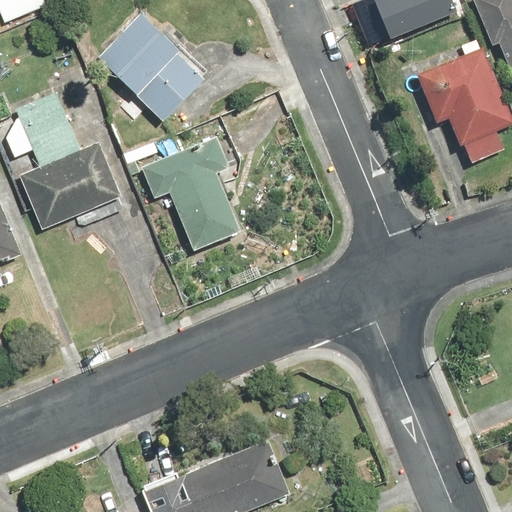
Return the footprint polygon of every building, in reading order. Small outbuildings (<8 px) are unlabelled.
[(52,0),(0,0),(0,9),(6,26),(55,7),(52,0)] [(453,0),(375,0),(389,35),(457,9),(453,0)] [(511,0),(482,0),(470,4),(490,57),(496,54),(511,97),(511,0)] [(134,18),(87,70),(156,131),(203,79),(134,18)] [(511,120),(476,44),(407,76),(435,136),(445,132),(464,173),(511,150),(511,120)] [(214,138),(132,169),(148,209),(164,203),(185,257),(236,237),(217,187),(231,181),(214,138)] [(97,151),(14,182),(34,236),(117,205),(97,151)] [(0,213),(0,275),(22,266),(0,213)] [(263,440),(160,484),(172,511),(265,511),(290,502),(263,440)]
